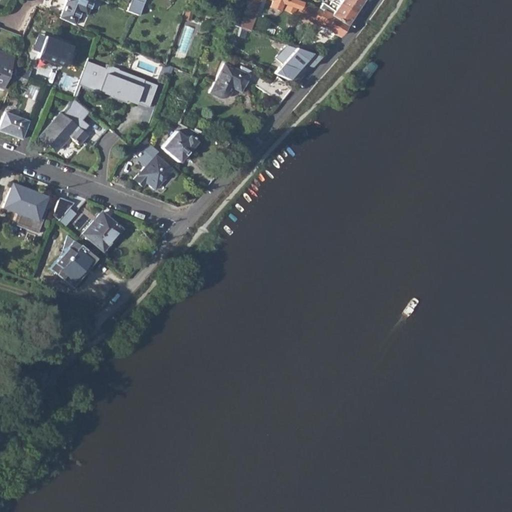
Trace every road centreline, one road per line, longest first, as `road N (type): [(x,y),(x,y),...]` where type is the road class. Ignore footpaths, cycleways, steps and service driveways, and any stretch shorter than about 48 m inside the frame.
road 1 (residential): [(375,0),(180,225)]
road 2 (residential): [(0,154),(180,225)]
road 3 (residential): [(180,225),(89,334)]
